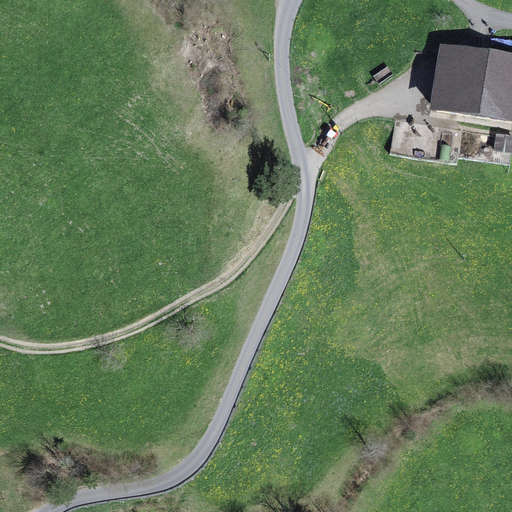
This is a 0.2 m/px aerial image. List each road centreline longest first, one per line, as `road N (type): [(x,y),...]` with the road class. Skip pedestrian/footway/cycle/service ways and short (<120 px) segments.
road 1 (unclassified): [(40,511),(87,486),(168,481),(209,462),(232,416),(317,195),(283,86),(291,0)]
road 2 (track): [(0,340),(32,349),(73,343),(192,301),(274,229),(305,156)]
road 3 (unknown): [(305,156),(479,51),(481,34),(461,6)]
